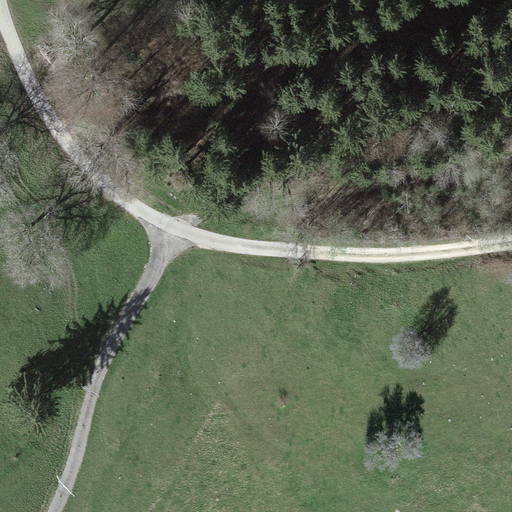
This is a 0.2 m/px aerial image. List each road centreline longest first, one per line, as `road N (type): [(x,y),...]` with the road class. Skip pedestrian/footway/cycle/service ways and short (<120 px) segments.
road 1 (track): [(163,231),(278,254),(398,258),(511,244)]
road 2 (track): [(47,511),(163,231)]
road 3 (track): [(0,7),(60,134),(163,231)]
